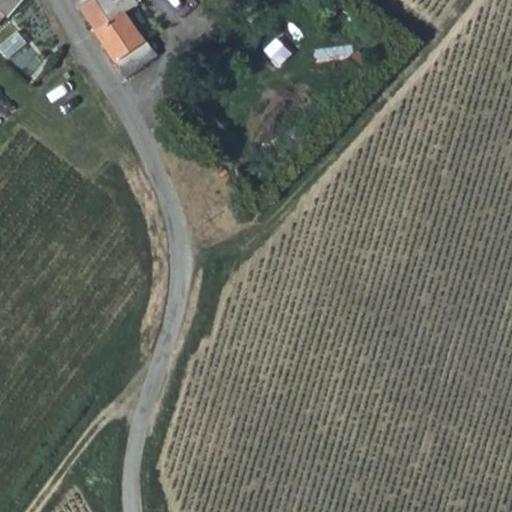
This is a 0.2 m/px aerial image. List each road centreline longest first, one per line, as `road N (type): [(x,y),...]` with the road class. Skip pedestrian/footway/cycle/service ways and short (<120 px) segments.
road 1 (unclassified): [(60,0),(171,201),(182,261),(180,300),(129,511)]
road 2 (track): [(30,511),(104,417),(152,401)]
